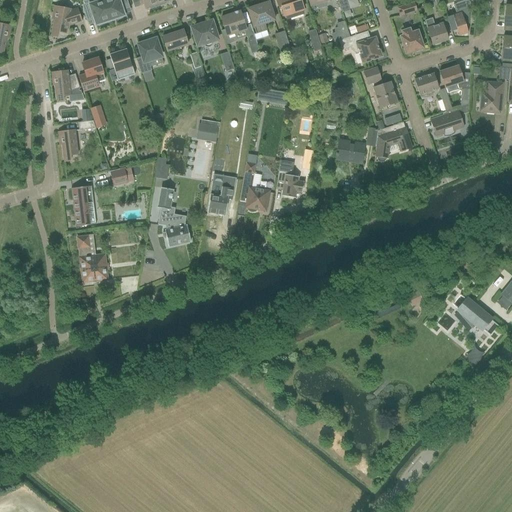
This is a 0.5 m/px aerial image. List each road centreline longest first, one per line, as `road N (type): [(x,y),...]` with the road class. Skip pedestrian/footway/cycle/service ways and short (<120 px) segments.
road 1 (residential): [(56,340),(511,151)]
road 2 (unclassified): [(380,511),(511,353)]
road 3 (residential): [(36,60),(226,0)]
road 4 (residential): [(0,204),(48,185),(36,60)]
road 5 (residential): [(400,65),(483,41),(491,0)]
